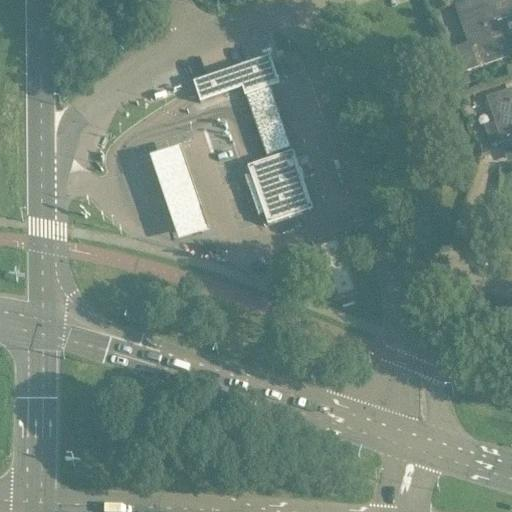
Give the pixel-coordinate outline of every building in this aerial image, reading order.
[(509,18),(502,0),(481,0),(457,9),(470,46),(456,51),(464,73),(506,59),(494,23),(509,18)] [(267,37),(257,40),(259,48),(270,45),(267,37)] [(197,85),(193,86),(194,89),(196,93),(199,102),(200,105),(242,91),(245,99),(270,90),(271,90),(279,87),(276,77),(273,67),(271,62),(270,61),(270,60),(265,61),(197,85)] [(245,99),(267,163),(293,154),(270,90),(245,99)] [(511,141),(511,93),(488,102),(496,125),(483,129),(490,149),(503,145),(511,141)] [(180,154),(150,164),(179,250),(209,240),(180,154)] [(255,167),(248,170),(250,178),(264,218),(268,228),(313,212),(302,181),(296,162),(293,154),(267,163),(255,167)]
